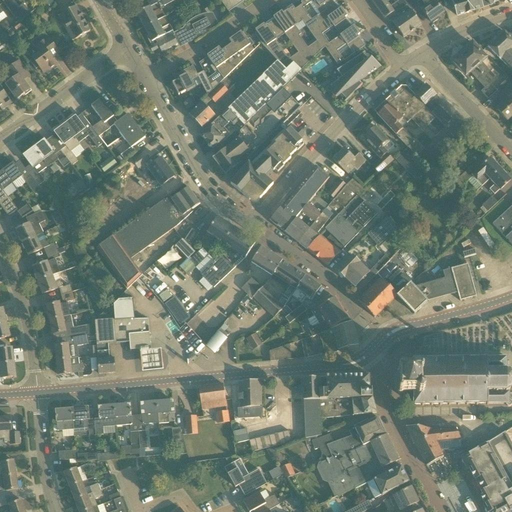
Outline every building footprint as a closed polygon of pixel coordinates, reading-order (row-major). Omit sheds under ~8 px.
[(11,0),(7,0),(4,3),(17,22),(30,13),(23,4),(18,9),(11,0)] [(246,0),(220,0),(226,8),(237,0),(239,0),(242,3),(246,0)] [(304,0),(301,3),(302,5),(295,10),(303,21),(310,30),(339,10),(331,0),(304,0)] [(400,0),(390,7),(385,0),(370,0),(384,19),(389,15),(394,22),(393,23),(403,38),(421,25),(411,12),(413,11),(406,1),(405,0),(400,0)] [(433,0),(421,0),(417,3),(414,0),(407,0),(406,1),(413,11),(419,6),(422,10),(431,22),(432,22),(433,23),(438,20),(437,18),(444,13),(435,1),(435,2),(433,0)] [(451,0),(449,1),(452,9),(455,9),(457,16),(470,12),(466,1),(466,0),(451,0)] [(466,0),(466,1),(470,12),(483,8),(482,8),(490,6),(486,0),(466,0)] [(137,14),(144,28),(165,17),(160,7),(158,3),(137,14)] [(76,6),(75,7),(58,16),(72,41),(80,37),(81,38),(86,35),(86,34),(90,32),(76,6)] [(303,21),(295,10),(293,7),(283,14),(282,12),(273,18),(275,20),(285,34),(297,52),(298,53),(306,65),(322,50),(323,49),(317,41),(308,48),(299,36),(301,34),(296,26),(303,21)] [(339,10),(310,30),(317,41),(323,49),(325,48),(325,47),(329,44),(322,35),(333,27),(340,36),(351,28),(345,18),(347,17),(341,8),(339,10)] [(157,45),(160,49),(161,52),(177,44),(179,43),(181,47),(198,39),(197,37),(204,34),(204,33),(211,29),(210,28),(218,24),(215,18),(209,21),(206,15),(197,17),(193,20),(186,26),(185,30),(166,40),(165,36),(164,36),(156,40),(158,44),(157,45)] [(156,40),(164,36),(173,31),(165,17),(144,28),(152,42),(156,40)] [(285,34),(275,20),(265,27),(264,25),(255,31),(257,33),(254,34),(261,43),(277,61),(286,70),(293,63),(301,70),(306,65),(298,53),(289,60),(288,58),(275,41),(285,34)] [(6,22),(1,26),(4,31),(10,27),(6,22)] [(19,22),(13,27),(16,30),(22,26),(19,22)] [(346,45),(353,55),(365,46),(357,36),(360,35),(354,26),(351,28),(340,36),(329,44),(325,47),(325,48),(338,65),(344,61),(337,51),(346,45)] [(511,40),(503,31),(487,47),(500,61),(500,60),(511,72),(511,40)] [(34,48),(35,48),(40,55),(30,62),(36,70),(39,67),(44,74),(48,70),(49,71),(56,65),(51,58),(59,53),(48,38),(45,32),(31,43),(34,48)] [(230,52),(239,65),(254,51),(241,33),(235,38),(234,37),(229,41),(235,49),(230,52)] [(491,84),(496,79),(482,64),(481,62),(485,59),(473,45),(471,46),(470,45),(469,45),(468,46),(467,47),(466,48),(466,49),(466,50),(466,51),(467,51),(464,54),(490,84),(491,84)] [(239,65),(230,52),(224,56),(219,48),(213,52),(214,53),(207,57),(224,80),(239,65)] [(464,54),(461,57),(456,56),(455,61),(453,62),(466,76),(470,72),(485,88),(481,92),(488,99),(497,91),(491,84),(490,84),(464,54)] [(359,67),(354,60),(353,59),(336,71),(337,72),(342,79),(329,88),(336,98),(342,93),(348,99),(362,85),(362,84),(361,85),(359,82),(377,69),(370,59),(359,67)] [(30,90),(21,78),(27,74),(19,61),(6,71),(13,80),(6,85),(17,100),(30,90)] [(238,121),(244,127),(283,90),(293,80),(302,71),(301,70),(293,63),(286,70),(277,61),(262,76),(227,109),(238,121)] [(198,77),(197,75),(193,66),(177,75),(179,80),(172,83),(178,96),(186,92),(186,93),(195,88),(191,81),(198,77)] [(203,72),(197,75),(198,77),(201,83),(207,79),(203,72)] [(501,94),(511,85),(511,84),(511,81),(508,78),(496,89),(501,94)] [(216,81),(210,85),(213,91),(219,86),(216,81)] [(202,128),(214,116),(205,107),(211,100),(215,104),(228,92),(221,84),(219,86),(213,91),(208,96),(200,104),(189,115),(202,128)] [(435,137),(445,128),(446,130),(456,121),(441,105),(436,109),(429,102),(436,95),(426,85),(413,97),(407,90),(405,92),(404,90),(377,115),(416,157),(430,173),(431,172),(433,175),(438,172),(435,168),(436,167),(439,165),(424,149),(416,140),(414,142),(397,124),(402,119),(406,124),(411,120),(422,132),(426,128),(435,137)] [(511,85),(501,94),(506,100),(496,109),(507,121),(511,116),(511,85)] [(300,108),(283,90),(244,127),(240,131),(238,138),(252,154),(267,140),(283,124),(292,115),(298,110),(300,108)] [(189,99),(184,102),(185,104),(184,104),(187,109),(193,106),(189,99)] [(91,107),(100,118),(109,111),(108,109),(111,106),(108,102),(105,105),(101,100),(91,107)] [(227,109),(200,135),(208,143),(207,146),(209,148),(212,148),(213,148),(228,134),(222,129),(229,122),(233,126),(238,121),(227,109)] [(283,124),(286,127),(301,114),(298,110),(292,115),(283,124)] [(114,117),(109,111),(100,118),(102,121),(92,129),(98,137),(114,125),(117,123),(113,117),(114,117)] [(128,115),(117,123),(114,125),(122,137),(136,126),(128,115)] [(63,122),(79,144),(88,136),(97,148),(103,143),(98,137),(92,129),(91,128),(85,132),(84,130),(85,129),(75,117),(74,118),(73,117),(68,120),(69,121),(67,123),(66,122),(64,123),(63,122)] [(66,147),(60,151),(70,164),(71,166),(78,161),(70,150),(79,144),(63,122),(64,124),(62,125),(63,126),(60,128),(59,127),(55,131),(56,132),(54,133),(64,145),(66,147)] [(136,126),(122,137),(130,148),(120,155),(124,160),(135,151),(132,147),(145,138),(136,126)] [(386,152),(392,146),(376,127),(373,129),(372,128),(368,131),(369,132),(363,138),(372,147),(370,148),(380,159),(371,167),(378,174),(393,160),(386,152)] [(273,171),(281,164),(283,166),(290,158),(289,157),(297,150),(295,148),(302,141),(300,140),(304,135),(297,128),(293,132),(290,129),(287,132),(285,131),(271,144),(272,146),(251,166),(248,163),(230,184),(249,200),(260,199),(265,194),(273,184),(265,178),(273,171)] [(245,160),(252,154),(238,138),(215,157),(214,157),(212,159),(225,175),(228,173),(227,173),(240,164),(237,160),(242,156),(245,160)] [(34,148),(48,167),(57,160),(63,168),(70,164),(60,151),(55,155),(44,140),(34,148)] [(48,167),(34,148),(23,156),(30,165),(25,169),(29,174),(38,187),(39,186),(44,182),(41,178),(42,178),(39,174),(43,170),(48,167)] [(359,154),(354,159),(343,149),(338,155),(337,154),(333,158),(334,159),(333,160),(348,175),(354,168),(357,171),(366,161),(359,154)] [(148,169),(161,186),(174,177),(161,159),(153,165),(150,160),(144,153),(133,162),(138,169),(145,164),(148,169)] [(402,154),(395,161),(401,166),(407,160),(402,154)] [(105,174),(117,165),(112,157),(99,166),(105,174)] [(477,191),(489,180),(489,179),(500,169),(498,167),(499,167),(496,163),(495,164),(490,158),(480,168),(475,164),(457,180),(463,186),(468,182),(477,191)] [(13,164),(3,172),(12,184),(13,184),(17,189),(26,182),(35,195),(41,190),(39,186),(38,187),(29,174),(24,178),(22,177),(23,176),(13,164)] [(327,172),(335,179),(342,171),(333,164),(327,172)] [(295,219),(315,195),(329,177),(315,166),(293,192),(281,207),(270,221),(285,233),(296,219),(295,219)] [(502,171),(500,169),(489,179),(489,180),(494,185),(489,190),(494,195),(500,190),(510,180),(505,175),(506,174),(503,171),(502,171)] [(8,199),(9,198),(3,191),(12,184),(3,172),(0,173),(0,206),(8,217),(17,210),(16,210),(8,199)] [(321,236),(307,251),(327,267),(339,251),(340,252),(377,215),(376,214),(365,203),(372,195),(384,182),(377,176),(364,189),(335,218),(321,232),(322,233),(323,232),(328,237),(326,240),(321,236)] [(346,186),(334,200),(329,206),(298,244),(307,251),(321,236),(320,235),(322,233),(321,232),(335,218),(364,189),(353,179),(346,186)] [(108,180),(69,211),(64,212),(80,263),(88,260),(86,253),(93,248),(91,244),(95,240),(93,236),(89,232),(83,236),(77,216),(89,206),(114,187),(108,180)] [(334,200),(346,186),(339,180),(327,194),(334,200)] [(68,191),(73,198),(80,193),(75,186),(68,191)] [(184,217),(184,216),(199,204),(187,188),(172,199),(169,196),(113,236),(114,237),(97,249),(127,291),(142,276),(130,260),(177,227),(176,225),(184,217)] [(298,244),(329,206),(315,195),(295,219),(296,219),(285,233),(298,244)] [(492,197),(482,206),(483,207),(480,209),(485,214),(497,203),(492,197)] [(22,219),(33,212),(28,205),(18,213),(22,219)] [(492,224),(511,245),(511,205),(510,208),(492,224)] [(398,211),(398,217),(403,220),(408,217),(408,212),(403,209),(398,211)] [(26,219),(29,224),(16,230),(22,243),(43,233),(39,224),(40,224),(45,221),(41,212),(26,219)] [(379,248),(399,230),(387,217),(367,235),(379,248)] [(215,238),(222,243),(233,228),(217,218),(207,233),(200,243),(208,249),(215,238)] [(255,243),(233,228),(222,243),(229,248),(200,274),(214,288),(245,259),(255,243)] [(187,250),(198,234),(192,230),(184,241),(180,246),(187,250)] [(49,246),(46,240),(43,233),(22,243),(28,256),(41,250),(41,249),(43,248),(46,255),(57,251),(54,244),(49,246)] [(282,261),(261,247),(258,253),(251,263),(271,276),(282,261)] [(47,263),(47,262),(33,267),(38,281),(58,274),(60,273),(55,260),(60,257),(59,255),(57,251),(46,255),(49,262),(47,263)] [(198,253),(189,262),(195,269),(205,260),(198,253)] [(356,286),(360,290),(360,291),(389,261),(385,256),(368,273),(351,257),(337,272),(338,273),(338,276),(341,279),(344,278),(345,279),(354,288),(356,286)] [(190,258),(180,268),(188,276),(195,269),(189,262),(191,259),(190,258)] [(289,300),(292,297),(305,276),(282,261),(271,276),(270,279),(280,286),(283,282),(289,286),(283,296),(289,300)] [(94,263),(80,268),(92,302),(105,297),(94,263)] [(442,272),(444,279),(415,287),(413,289),(409,284),(397,296),(414,314),(427,302),(426,302),(425,299),(457,290),(460,301),(476,297),(467,265),(442,272)] [(58,274),(38,281),(43,294),(62,287),(58,274)] [(381,279),(357,301),(374,318),(397,296),(409,284),(411,283),(403,274),(389,287),(381,279)] [(311,301),(321,287),(305,276),(292,297),(301,304),(306,297),(311,301)] [(251,299),(261,288),(251,279),(241,289),(251,299)] [(61,296),(72,293),(70,286),(59,289),(61,296)] [(273,319),(279,313),(283,309),(261,288),(251,299),(273,319)] [(159,297),(164,303),(171,297),(167,291),(159,297)] [(72,293),(61,296),(63,304),(74,301),(72,293)] [(175,297),(164,305),(180,326),(190,319),(175,297)] [(311,312),(316,320),(319,324),(308,329),(312,336),(312,338),(319,335),(319,334),(334,328),(348,320),(335,298),(311,312)] [(96,346),(98,359),(99,374),(115,373),(114,359),(111,359),(110,351),(108,351),(108,344),(116,344),(116,342),(129,341),(130,351),(139,350),(140,350),(147,349),(150,349),(148,319),(134,320),(132,300),(128,300),(118,301),(113,306),(111,306),(94,321),(95,325),(95,334),(96,337),(96,342),(96,346)] [(46,306),(49,320),(70,316),(67,303),(60,305),(59,303),(46,306)] [(283,309),(279,313),(285,319),(285,318),(286,320),(289,324),(306,311),(302,305),(292,313),(285,306),(284,308),(283,309)] [(81,336),(88,334),(87,325),(79,327),(73,328),(70,316),(49,320),(53,335),(66,332),(67,338),(81,336)] [(319,334),(319,335),(323,344),(325,354),(339,351),(338,351),(358,346),(352,322),(334,328),(319,334)] [(0,339),(10,337),(6,323),(0,324),(0,339)] [(95,325),(87,325),(88,334),(88,338),(96,337),(95,334),(95,325)] [(220,328),(218,331),(225,336),(228,334),(220,328)] [(246,339),(253,350),(262,345),(256,333),(246,339)] [(78,358),(77,347),(88,344),(88,343),(88,338),(88,334),(81,336),(67,338),(68,345),(55,346),(56,361),(78,358),(78,359),(78,358)] [(280,348),(269,352),(270,362),(291,360),(290,350),(289,345),(280,348)] [(90,359),(96,359),(98,359),(96,346),(88,347),(89,359),(90,359)] [(12,348),(0,349),(0,364),(13,363),(12,348)] [(140,350),(139,350),(141,374),(162,371),(160,351),(148,352),(147,349),(140,350)] [(486,358),(413,358),(413,359),(404,360),(403,360),(400,362),(399,363),(400,363),(400,368),(397,371),(400,374),(400,390),(397,393),(400,395),(403,393),(413,392),(413,404),(412,404),(412,405),(413,405),(413,406),(488,405),(488,404),(488,392),(496,392),(496,393),(497,393),(497,392),(505,391),(505,392),(507,392),(507,391),(509,390),(511,390),(511,389),(511,372),(507,370),(506,370),(506,357),(487,358),(487,357),(486,357),(486,358)] [(78,365),(78,359),(78,358),(56,361),(58,375),(83,372),(82,365),(78,365)] [(13,363),(0,364),(0,382),(2,382),(1,379),(15,377),(13,363)] [(352,399),(372,398),(371,390),(369,391),(368,376),(303,378),(304,401),(320,400),(320,399),(352,399)] [(261,380),(238,382),(239,392),(240,408),(241,408),(262,408),(261,380)] [(223,384),(199,388),(202,409),(226,406),(223,384)] [(488,404),(505,404),(505,405),(506,405),(506,406),(507,406),(507,407),(508,407),(509,407),(510,407),(511,406),(511,405),(511,404),(511,403),(511,402),(511,400),(511,394),(510,394),(509,394),(509,390),(507,391),(507,392),(505,392),(505,391),(497,392),(497,393),(496,393),(496,392),(488,392),(488,404)] [(321,418),(353,415),(376,413),(372,398),(352,399),(320,399),(320,400),(304,401),(305,439),(317,436),(321,434),(321,418)] [(169,422),(175,422),(173,401),(157,402),(158,414),(159,424),(169,423),(169,422)] [(158,414),(157,402),(140,403),(142,424),(148,424),(147,418),(146,418),(146,415),(158,414)] [(114,406),(116,427),(132,425),(130,404),(114,406)] [(99,421),(94,421),(95,436),(103,435),(103,427),(104,427),(105,432),(115,431),(114,427),(116,427),(114,406),(98,407),(99,421)] [(88,408),(72,409),(73,430),(89,429),(90,441),(96,440),(95,436),(94,421),(89,422),(88,408)] [(55,410),(57,427),(53,427),(53,432),(73,430),(72,409),(55,410)] [(217,413),(218,424),(228,423),(227,412),(217,413)] [(185,418),(187,436),(197,435),(196,417),(185,418)] [(11,442),(11,445),(19,444),(19,433),(11,433),(11,431),(10,418),(0,418),(0,439),(4,440),(4,443),(11,442)] [(349,432),(351,436),(333,442),(330,434),(322,437),(321,434),(317,436),(305,439),(306,446),(313,445),(314,450),(319,449),(322,454),(321,459),(319,460),(320,463),(321,464),(363,445),(364,446),(386,435),(378,418),(368,422),(367,421),(352,427),(353,430),(349,432)] [(456,428),(431,431),(431,430),(418,427),(406,427),(427,466),(443,457),(441,451),(462,449),(460,439),(456,428)] [(172,429),(173,441),(182,441),(181,428),(172,429)] [(249,441),(246,429),(233,432),(235,444),(249,441)] [(291,442),(289,431),(277,434),(278,437),(275,437),(275,434),(263,437),(264,440),(261,441),(261,438),(249,441),(252,452),(286,444),(285,443),(291,442)] [(130,433),(131,445),(138,444),(137,432),(130,433)] [(488,443),(461,458),(461,459),(461,460),(461,461),(462,464),(464,464),(467,470),(469,469),(481,491),(478,493),(484,504),(483,505),(485,509),(484,510),(485,511),(510,511),(511,510),(511,445),(505,432),(488,443)] [(321,464),(320,463),(320,464),(318,468),(324,480),(328,482),(335,497),(355,488),(355,489),(366,484),(374,480),(397,468),(394,463),(398,461),(386,435),(364,446),(363,445),(321,464)] [(65,448),(66,452),(59,452),(60,461),(76,460),(75,451),(70,451),(70,448),(65,448)] [(0,465),(2,478),(16,475),(13,461),(1,463),(0,463),(0,465)] [(244,497),(266,485),(258,471),(248,476),(239,461),(224,469),(235,489),(238,487),(244,497)] [(76,469),(64,472),(70,486),(81,482),(87,479),(84,473),(91,470),(88,464),(80,467),(80,468),(77,469),(76,469)] [(283,474),(285,479),(294,475),(289,464),(280,468),(283,474)] [(273,480),(283,474),(279,467),(269,473),(273,480)] [(408,483),(401,467),(397,468),(374,480),(382,496),(408,483)] [(16,490),(18,490),(16,475),(2,478),(0,477),(0,492),(4,492),(6,492),(16,490)] [(70,486),(75,500),(86,495),(81,482),(70,486)] [(92,493),(100,490),(98,484),(90,487),(92,493)] [(401,510),(396,511),(411,511),(409,507),(417,503),(418,503),(411,487),(393,496),(401,510)] [(92,493),(86,495),(75,500),(79,511),(83,511),(97,507),(95,499),(102,496),(100,490),(92,493)] [(114,501),(120,498),(119,493),(109,497),(111,502),(114,501)] [(252,511),(253,511),(265,511),(269,510),(269,511),(280,505),(277,500),(275,496),(264,502),(259,493),(243,502),(244,504),(242,505),(245,510),(247,509),(248,511),(252,511)] [(289,494),(277,500),(280,505),(292,498),(289,494)] [(83,511),(126,511),(124,505),(121,498),(120,498),(114,501),(117,510),(113,511),(105,511),(103,504),(97,507),(83,511)] [(333,510),(341,505),(336,498),(329,503),(333,510)] [(10,511),(24,511),(21,501),(9,505),(11,511),(10,511)] [(368,501),(347,511),(363,511),(371,508),(368,501)]
